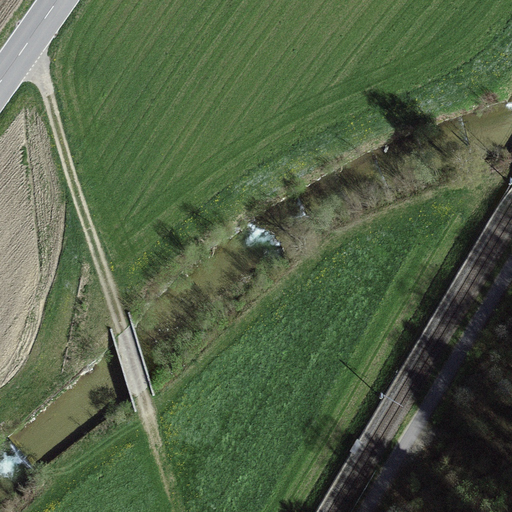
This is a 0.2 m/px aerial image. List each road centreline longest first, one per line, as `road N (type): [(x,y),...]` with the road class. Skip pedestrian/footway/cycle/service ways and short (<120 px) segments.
road 1 (track): [(119,336),(37,69),(19,52)]
road 2 (track): [(367,511),(511,266)]
